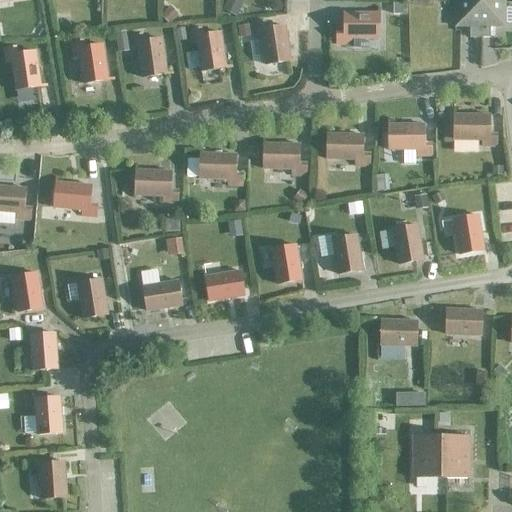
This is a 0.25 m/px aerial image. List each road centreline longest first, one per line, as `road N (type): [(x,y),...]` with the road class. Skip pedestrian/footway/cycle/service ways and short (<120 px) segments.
road 1 (residential): [(511,271),(85,348),(95,511)]
road 2 (residential): [(0,149),(312,101)]
road 3 (residential): [(312,101),(506,72)]
